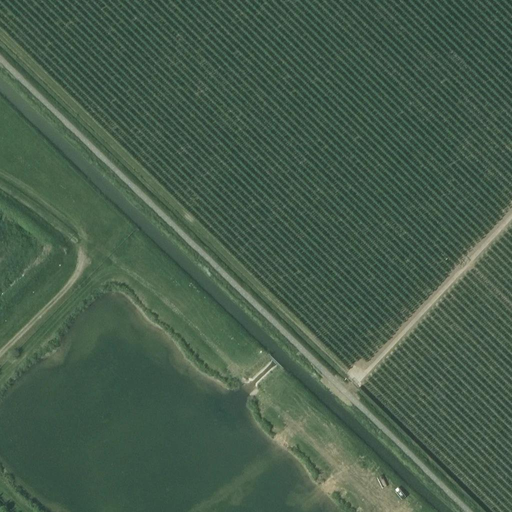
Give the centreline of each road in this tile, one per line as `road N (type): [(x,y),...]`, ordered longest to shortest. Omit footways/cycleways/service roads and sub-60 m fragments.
road 1 (track): [(511,215),(360,378),(350,370)]
road 2 (track): [(0,354),(72,280),(83,247),(79,225)]
